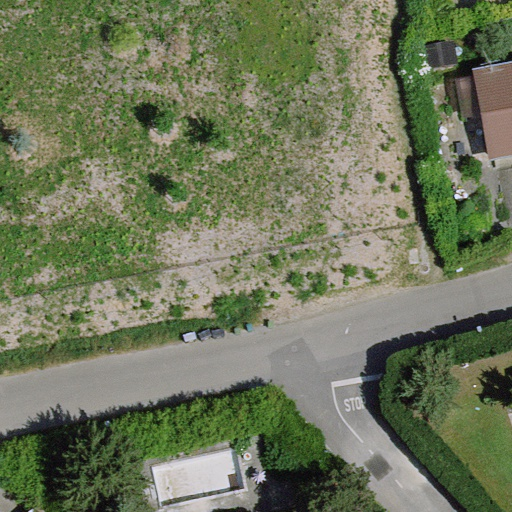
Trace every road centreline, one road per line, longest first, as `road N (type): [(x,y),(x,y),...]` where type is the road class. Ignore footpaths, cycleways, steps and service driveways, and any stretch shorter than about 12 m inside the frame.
road 1 (residential): [(0,408),(329,345)]
road 2 (residential): [(329,345),(344,413),(429,511)]
road 3 (residential): [(329,345),(511,293)]
